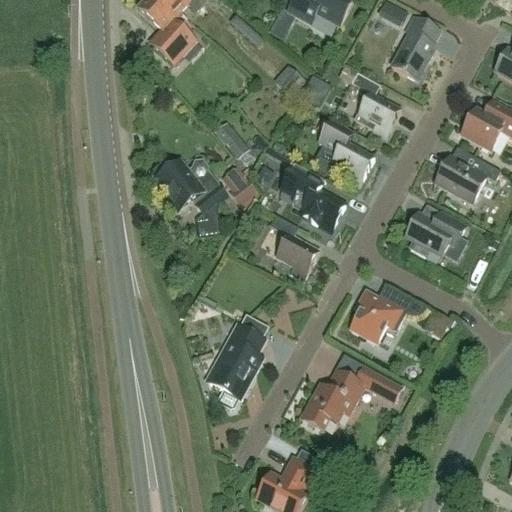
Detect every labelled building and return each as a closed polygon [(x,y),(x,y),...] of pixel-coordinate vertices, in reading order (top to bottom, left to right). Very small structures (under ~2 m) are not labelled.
[(181,16),(162,0),(149,0),(138,12),(163,35),(152,48),(175,68),(185,57),(196,45),(196,44),(181,31),(188,22),(181,16)] [(197,16),(206,6),(199,0),(162,0),(181,16),(188,8),(197,16)] [(340,30),(355,2),(351,0),(296,0),(288,16),(311,28),(317,18),(340,30)] [(257,53),(267,44),(242,21),(233,31),(257,53)] [(433,50),(441,36),(415,21),(407,37),(409,38),(391,70),(418,85),(437,52),(433,50)] [(511,53),(509,52),(495,77),(511,86),(511,53)] [(306,86),(290,71),(276,86),(293,101),(306,86)] [(370,99),(358,119),(355,125),(386,142),(401,115),(375,100),(381,90),(358,77),(351,88),(370,99)] [(466,99),(455,109),(463,119),(475,108),(466,99)] [(511,142),(511,115),(500,109),(493,105),(487,117),(477,112),(461,140),(491,157),(502,137),(511,142)] [(315,165),(359,190),(375,163),(349,148),(355,138),(331,125),(319,147),(324,150),(315,165)] [(227,128),(216,137),(238,164),(249,154),(227,128)] [(495,187),(501,176),(501,175),(481,164),(475,174),(451,160),(435,188),(472,208),(487,182),(495,187)] [(182,166),(170,175),(169,173),(168,172),(167,171),(165,171),(164,170),(162,170),(161,170),(159,170),(158,171),(157,172),(156,173),(155,175),(154,176),(154,178),(154,179),(154,181),(155,182),(155,184),(157,185),(155,186),(179,217),(193,207),(204,221),(228,204),(212,182),(201,191),(182,166)] [(302,221),(331,236),(346,209),(320,195),(326,184),(296,168),(281,194),(295,203),(293,207),(303,213),(303,214),(305,215),(302,221)] [(258,198),(238,172),(225,182),(245,208),(258,198)] [(304,284),(320,257),(294,242),(300,232),(277,219),(270,231),(288,241),(277,261),(293,271),(290,276),(304,284)] [(418,221),(407,240),(415,244),(410,253),(426,262),(431,253),(442,259),(451,242),(457,246),(464,234),(443,223),(438,232),(418,221)] [(387,332),(396,337),(406,318),(409,319),(413,320),(417,320),(420,318),(423,316),(426,313),(428,315),(429,313),(413,305),(386,290),(380,300),(368,294),(364,301),(356,315),(360,317),(351,334),(377,349),(387,332)] [(207,306),(196,326),(211,334),(221,314),(207,306)] [(442,344),(452,326),(436,317),(429,329),(436,333),(433,339),(442,344)] [(223,362),(210,387),(224,395),(219,404),(221,408),(231,413),(235,412),(240,403),(262,362),(258,360),(266,344),(238,330),(222,361),(223,362)] [(349,421),(365,391),(394,407),(402,392),(364,371),(357,386),(336,375),(327,392),(320,388),(302,423),(324,435),(330,424),(338,429),(344,418),(349,421)] [(306,497),(318,475),(294,463),(283,484),(272,477),(258,503),(274,511),(300,511),(308,498),(306,497)]
